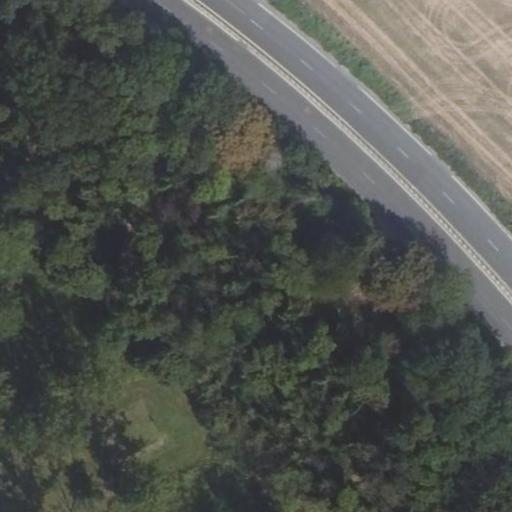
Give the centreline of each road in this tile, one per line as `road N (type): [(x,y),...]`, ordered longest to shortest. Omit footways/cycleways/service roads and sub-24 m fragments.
road 1 (primary): [(142,0),(292,114),(450,267),(511,340)]
road 2 (primary): [(511,274),(315,78),(217,0)]
